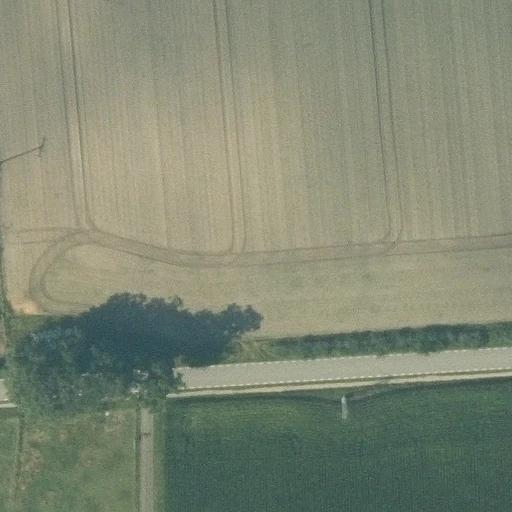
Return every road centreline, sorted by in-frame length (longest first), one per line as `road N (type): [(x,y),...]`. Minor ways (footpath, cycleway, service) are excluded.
road 1 (tertiary): [(147,384),(511,362)]
road 2 (tertiary): [(0,393),(147,384)]
road 3 (unclassified): [(147,384),(147,511)]
